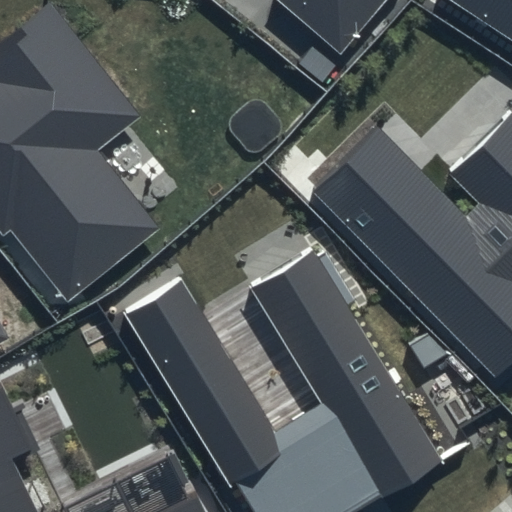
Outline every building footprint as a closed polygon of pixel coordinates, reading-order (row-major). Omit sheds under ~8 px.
[(145,116),(53,0),(48,0),(0,37),(0,234),(1,235),(11,231),(67,301),(161,227),(101,151),(145,116)] [(279,0),(340,53),(386,0),(279,0)] [(511,0),(447,0),(511,40),(511,0)] [(511,114),(452,174),(482,205),(466,221),(378,133),(317,193),(498,375),(511,361),(511,114)] [(363,511),(446,462),(314,248),(251,287),(323,404),(274,434),(179,279),(124,313),(247,511),(363,511)] [(0,315),(0,347),(14,340),(0,315)] [(5,384),(0,386),(0,511),(199,511),(192,496),(160,511),(41,511),(16,460),(38,449),(5,384)]
